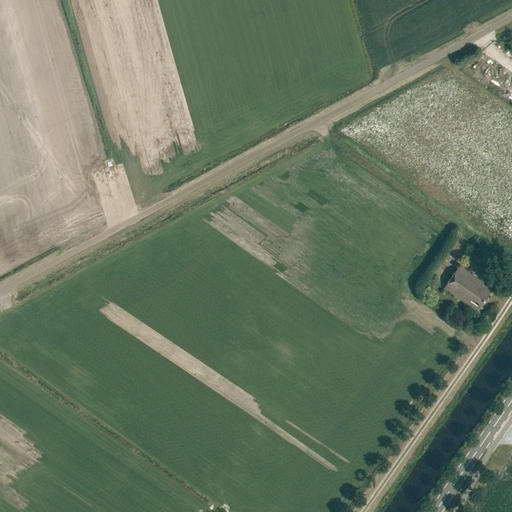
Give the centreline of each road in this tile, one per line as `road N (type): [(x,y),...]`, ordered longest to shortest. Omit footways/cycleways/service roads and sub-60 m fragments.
road 1 (unclassified): [(0,290),(511,16)]
road 2 (track): [(363,511),(511,297)]
road 3 (secondary): [(435,511),(511,400)]
